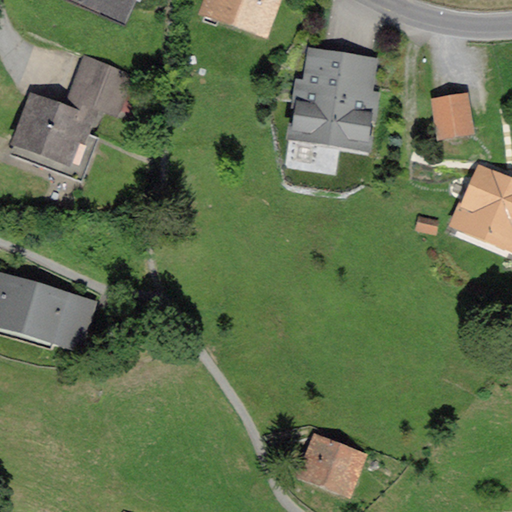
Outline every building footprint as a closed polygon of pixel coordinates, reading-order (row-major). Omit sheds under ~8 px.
[(102,0),(124,9),(127,0),(102,0)] [(209,0),(207,4),(263,25),(272,0),(209,0)] [(370,83),(368,82),(372,58),(347,54),(347,56),(312,49),(308,73),(306,73),(297,127),(362,138),(370,83)] [(117,106),(130,71),(89,53),(68,108),(31,94),(16,136),(23,138),(18,151),(81,175),(93,143),(87,129),(98,99),(117,106)] [(145,91),(138,108),(158,115),(159,96),(145,91)] [(435,101),(440,131),(470,126),(465,96),(435,101)] [(511,241),(511,178),(482,166),(468,200),(463,197),(454,217),(511,241)] [(0,315),(79,339),(90,301),(5,276),(5,278),(0,277),(0,315)] [(347,487),(355,468),(347,465),(353,450),(317,436),(304,469),(347,487)]
